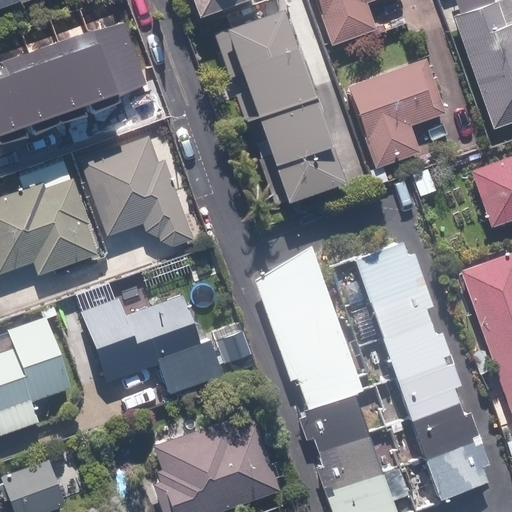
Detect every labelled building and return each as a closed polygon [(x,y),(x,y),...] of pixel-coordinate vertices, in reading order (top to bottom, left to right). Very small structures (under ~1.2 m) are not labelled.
[(181,0),(188,17),(236,0),(181,0)] [(310,0),(326,44),(369,29),(360,2),(365,0),(310,0)] [(490,1),(447,16),(488,128),(511,119),(511,20),(499,25),(490,1)] [(249,93),(239,96),(246,117),(304,96),(291,58),(282,61),(266,17),(217,35),(230,71),(240,69),(249,93)] [(0,68),(0,144),(123,102),(120,95),(148,86),(125,20),(4,62),(5,67),(0,68)] [(421,61),(341,89),(369,169),(378,166),(415,153),(405,126),(439,114),(421,61)] [(261,162),(275,199),(324,182),(308,139),(318,135),(304,96),(246,117),(253,137),(264,133),(272,158),(261,162)] [(75,161),(101,236),(137,224),(140,233),(153,239),(154,242),(166,247),(186,240),(158,160),(152,163),(143,137),(75,161)] [(511,151),(465,168),(485,225),(511,215),(511,151)] [(385,182),(379,168),(366,173),(371,186),(385,182)] [(422,168),(407,174),(415,195),(430,190),(422,168)] [(79,223),(81,222),(65,177),(10,196),(8,191),(0,193),(0,270),(27,261),(31,273),(89,253),(79,223)] [(395,239),(344,257),(359,299),(417,278),(408,251),(401,254),(395,239)] [(343,393),(355,389),(303,243),(248,276),(286,381),(292,379),(302,408),(343,393)] [(511,347),(511,250),(511,248),(454,269),(485,356),(511,347)] [(417,278),(359,299),(373,339),(424,321),(419,306),(426,304),(417,278)] [(177,297),(119,316),(113,299),(76,312),(99,381),(152,362),(162,392),(216,374),(205,341),(194,345),(177,297)] [(47,302),(35,306),(40,318),(52,313),(47,302)] [(1,329),(6,348),(0,350),(0,430),(31,420),(25,399),(62,387),(39,317),(1,329)] [(424,321),(373,339),(388,378),(445,357),(436,332),(429,335),(424,321)] [(218,339),(227,364),(254,354),(245,329),(218,339)] [(511,347),(485,356),(511,431),(511,347)] [(468,353),(474,373),(485,370),(479,350),(468,353)] [(452,399),(448,385),(455,383),(445,357),(388,378),(402,417),(452,399)] [(302,408),(296,409),(310,449),(357,432),(343,393),(302,408)] [(452,399),(402,417),(416,456),(474,435),(465,411),(457,413),(452,399)] [(204,511),(274,488),(252,427),(227,436),(223,424),(157,447),(169,481),(157,485),(157,486),(166,511),(204,511)] [(310,449),(316,464),(309,467),(318,492),(372,473),(357,432),(310,449)] [(474,435),(416,456),(430,497),(481,478),(476,464),(483,461),(474,435)] [(41,461),(0,475),(0,496),(5,511),(40,511),(58,506),(41,461)] [(385,511),(372,473),(318,492),(324,511),(385,511)]
